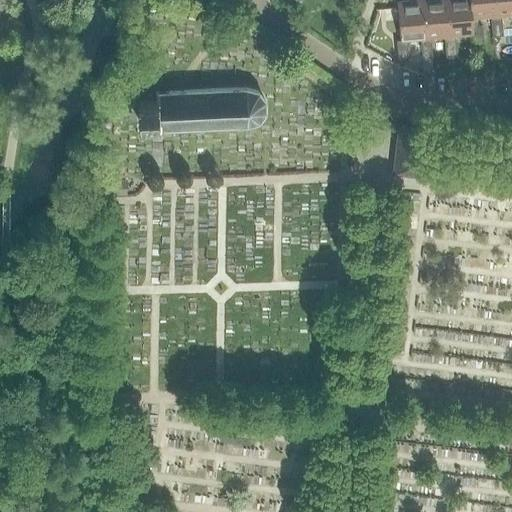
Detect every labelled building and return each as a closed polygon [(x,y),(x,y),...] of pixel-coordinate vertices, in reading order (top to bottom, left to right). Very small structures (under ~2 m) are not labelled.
[(408,60),(406,40),(420,39),(424,38),(420,0),(419,0),(396,2),(400,40),(396,41),(398,61),(408,60)] [(430,38),(444,37),(448,36),(444,0),(420,0),(424,38),(420,39),(422,59),(423,59),(432,58),(430,38)] [(444,0),(448,36),(444,37),(446,57),(456,56),(454,36),(472,34),(469,0),(444,0)] [(477,18),(490,17),(495,16),(493,0),(469,0),(472,34),(473,42),(483,41),(482,25),(477,26),(477,18)] [(501,15),(511,14),(511,0),(493,0),(495,16),(490,17),(492,36),(502,35),(501,15)] [(432,58),(423,59),(424,71),(433,70),(432,58)] [(258,122),(264,112),(264,100),(257,91),(246,88),(216,89),(155,92),(156,100),(138,101),(138,121),(157,120),(158,130),(160,130),(160,129),(204,128),(247,126),(258,122)] [(427,129),(398,126),(397,128),(399,128),(394,173),(420,176),(425,131),(427,131),(427,129)] [(90,194),(94,194),(125,194),(124,181),(90,182),(90,194)]
